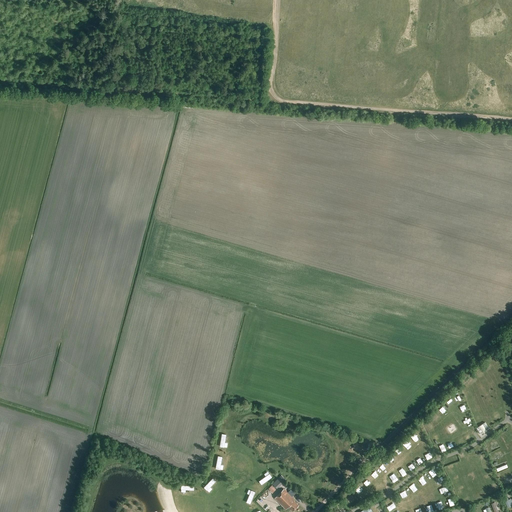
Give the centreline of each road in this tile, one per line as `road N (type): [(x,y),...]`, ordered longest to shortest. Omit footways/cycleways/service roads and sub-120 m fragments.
road 1 (track): [(511,119),(278,98)]
road 2 (track): [(351,511),(508,418)]
